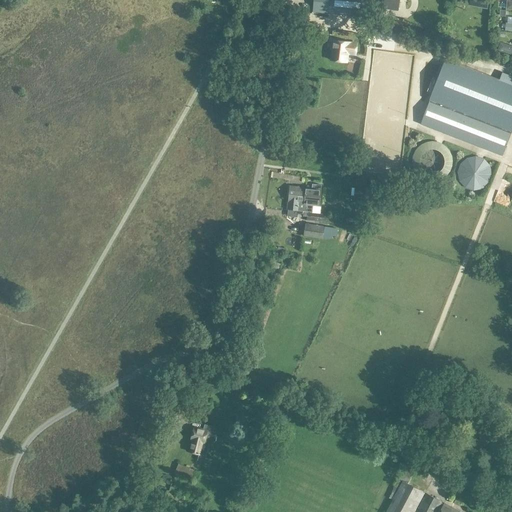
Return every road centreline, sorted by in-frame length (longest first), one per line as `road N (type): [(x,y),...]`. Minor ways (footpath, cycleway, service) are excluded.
road 1 (unclassified): [(6,511),(11,476),(32,434),(139,371),(197,348),(228,321),(285,0)]
road 2 (track): [(509,511),(359,416),(240,364),(228,321)]
road 3 (unknown): [(283,18),(334,24),(373,45),(511,73)]
